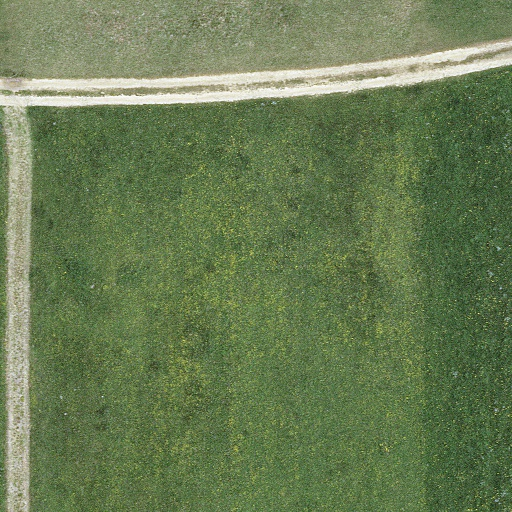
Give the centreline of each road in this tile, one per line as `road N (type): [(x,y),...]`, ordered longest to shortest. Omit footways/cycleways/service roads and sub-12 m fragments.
road 1 (track): [(0,90),(272,98),(511,72)]
road 2 (track): [(14,511),(10,90)]
